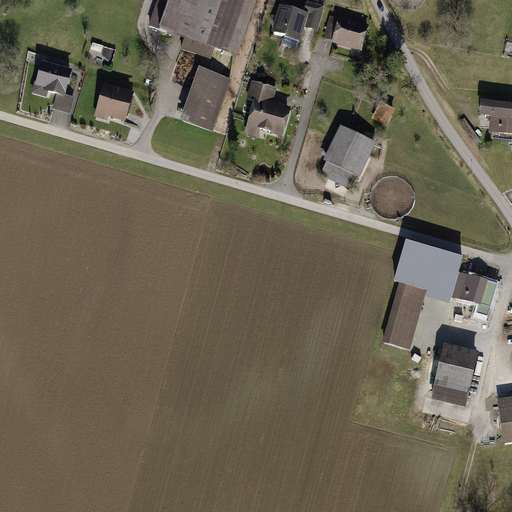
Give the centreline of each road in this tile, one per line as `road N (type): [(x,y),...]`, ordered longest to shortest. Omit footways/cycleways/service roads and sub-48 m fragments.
road 1 (residential): [(511,265),(0,115)]
road 2 (residential): [(377,0),(431,100),(511,218)]
road 3 (residential): [(477,436),(511,270)]
